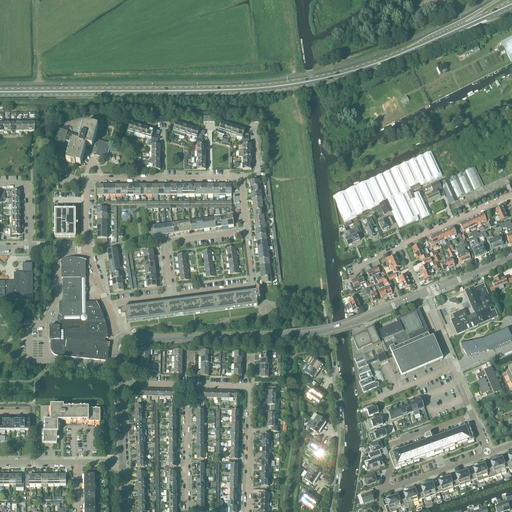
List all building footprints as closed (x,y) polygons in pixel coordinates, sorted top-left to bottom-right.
[(497,47),(498,51),(500,53),(505,50),(511,62),(511,61),(511,36),(501,42),(502,44),(497,47)] [(473,55),(480,51),(477,46),(469,51),(457,57),(460,62),(473,55)] [(406,96),(400,99),(403,104),(409,101),(406,96)] [(134,133),(136,125),(130,123),(128,131),(134,133)] [(176,123),(172,134),(178,136),(182,125),(176,123)] [(225,133),(227,124),(221,123),(219,129),(219,131),(218,133),(224,135),(225,133)] [(66,162),(72,163),(75,164),(75,163),(80,164),(85,149),(87,150),(86,152),(88,153),(89,151),(96,153),(96,156),(105,158),(109,144),(100,141),(100,142),(94,140),(98,127),(89,124),(89,126),(84,124),(79,139),(78,139),(79,135),(58,129),(55,140),(64,143),(65,141),(72,143),(66,162)] [(231,134),(233,126),(227,124),(225,133),(231,134)] [(140,135),(142,127),(136,125),(134,133),(140,135)] [(182,125),(178,136),(184,137),(185,135),(187,126),(182,125)] [(187,126),(185,135),(191,136),(193,128),(187,126)] [(233,126),(231,134),(236,136),(239,128),(233,126)] [(142,127),(140,135),(145,137),(148,128),(142,127)] [(148,128),(145,137),(152,139),(153,134),(154,130),(148,128)] [(190,140),(196,141),(197,138),(198,134),(199,130),(193,128),(191,136),(190,140)] [(239,128),(236,136),(242,138),(244,133),(245,130),(239,128)] [(399,228),(418,219),(410,201),(412,200),(422,220),(429,217),(429,214),(418,192),(413,195),(412,192),(421,188),(420,186),(442,176),(431,151),(390,170),(333,197),(345,221),(387,202),(399,228)] [(474,167),(465,171),(448,179),(440,183),(450,205),(458,201),(457,199),(483,186),(474,167)] [(430,186),(433,192),(426,196),(429,203),(440,198),(437,191),(442,189),(438,182),(430,186)] [(387,202),(379,205),(372,209),(374,213),(377,211),(379,215),(383,213),(384,215),(391,212),(387,202)] [(497,216),(505,213),(502,207),(495,210),(497,216)] [(75,210),(55,210),(55,238),(75,238),(75,210)] [(477,216),(481,224),(484,222),(484,223),(487,222),(483,213),(477,216)] [(505,213),(497,216),(500,222),(507,218),(505,213)] [(472,223),(474,227),(481,224),(477,216),(472,219),(473,222),(472,223)] [(367,223),(364,226),(365,229),(369,237),(375,234),(372,227),(373,227),(375,226),(371,217),(366,219),(367,223)] [(385,218),(380,220),(379,221),(378,222),(379,222),(378,223),(382,231),(383,232),(387,230),(386,229),(389,228),(389,226),(393,224),(390,217),(385,219),(385,218)] [(465,222),(469,229),(474,227),(472,223),(473,222),(472,219),(465,222)] [(469,229),(465,222),(460,224),(463,232),(466,231),(465,231),(469,229)] [(352,239),(346,226),(344,227),(345,229),(344,229),(348,238),(345,239),(348,246),(354,243),(352,239)] [(358,227),(349,232),(352,239),(354,243),(360,241),(357,236),(361,234),(358,227)] [(457,235),(453,227),(447,230),(451,237),(454,235),(454,236),(457,235)] [(16,235),(20,235),(19,235),(19,229),(10,229),(10,238),(16,238),(16,235)] [(442,236),(444,240),(451,237),(447,230),(442,232),(443,236),(442,236)] [(435,235),(439,242),(444,240),(442,236),(443,236),(442,232),(435,235)] [(499,237),(493,239),(494,242),(497,248),(503,246),(500,240),(503,238),(501,232),(498,234),(499,237)] [(481,233),(473,236),(476,242),(481,255),(487,253),(486,252),(487,251),(483,242),(478,244),(476,239),(482,237),(481,233)] [(436,246),(436,245),(435,244),(439,242),(435,235),(430,238),(431,241),(428,242),(431,248),(436,246)] [(473,236),(466,239),(467,243),(474,240),(476,245),(470,248),(474,257),(475,256),(475,257),(476,257),(481,255),(476,242),(473,236)] [(494,242),(493,239),(488,241),(491,251),(497,248),(494,242)] [(459,246),(465,261),(471,259),(467,252),(466,252),(461,242),(458,243),(459,246)] [(414,254),(422,250),(419,245),(412,248),(414,254)] [(460,264),(465,261),(459,246),(455,248),(459,256),(457,256),(460,264)] [(422,250),(414,254),(417,259),(420,258),(421,261),(428,258),(426,255),(427,255),(424,249),(422,250)] [(451,259),(446,261),(449,269),(455,266),(453,263),(456,261),(453,254),(450,256),(451,259)] [(386,259),(389,265),(398,261),(395,256),(391,258),(390,257),(386,259)] [(104,319),(104,317),(103,315),(102,313),(101,312),(101,310),(100,308),(99,307),(98,305),(97,304),(96,302),(95,303),(86,303),(86,295),(86,294),(86,288),(86,287),(85,261),(86,261),(84,260),(83,260),(82,259),(80,259),(78,259),(76,258),(74,258),(73,258),(72,258),(69,259),(67,259),(66,259),(63,260),(62,260),(60,261),(60,262),(61,261),(62,279),(63,279),(63,299),(59,303),(59,314),(62,317),(62,321),(59,324),(56,327),(52,327),(51,328),(50,329),(51,350),(51,351),(51,352),(52,352),(52,353),(53,354),(54,355),(55,355),(55,356),(56,356),(57,356),(58,356),(64,357),(108,361),(110,343),(106,342),(106,341),(106,339),(108,339),(107,332),(107,330),(107,328),(106,326),(106,324),(105,323),(105,321),(104,319)] [(398,261),(389,265),(392,272),(391,272),(392,275),(395,274),(399,272),(398,268),(400,267),(398,261)] [(449,269),(446,261),(440,264),(443,271),(449,269)] [(5,282),(0,282),(0,300),(33,300),(33,273),(32,263),(32,264),(23,264),(23,263),(23,273),(14,273),(14,285),(5,285),(5,282)] [(422,274),(429,271),(428,268),(429,267),(428,265),(419,269),(422,274)] [(388,279),(387,277),(387,275),(383,277),(379,279),(377,275),(380,274),(377,267),(372,270),(377,280),(378,284),(380,283),(384,282),(385,281),(388,279)] [(378,284),(377,280),(372,270),(366,272),(369,279),(372,277),(373,278),(372,279),(375,286),(377,285),(378,284)] [(429,271),(422,274),(424,280),(432,276),(432,274),(431,274),(429,271)] [(401,284),(408,280),(406,275),(397,279),(398,281),(399,280),(401,284)] [(362,284),(365,283),(362,276),(356,279),(362,291),(364,289),(362,284)] [(507,279),(506,280),(504,278),(502,279),(501,276),(493,279),(494,282),(492,283),(492,285),(488,287),(491,292),(496,290),(495,289),(499,287),(500,290),(504,289),(503,285),(506,284),(507,285),(511,284),(511,285),(511,276),(507,278),(507,279)] [(362,291),(356,279),(351,281),(352,283),(349,284),(352,291),(349,292),(351,296),(362,291)] [(408,280),(401,284),(402,287),(401,288),(402,290),(411,286),(408,280)] [(498,317),(494,310),(490,311),(489,308),(491,307),(493,306),(484,284),(482,285),(474,288),(474,286),(465,290),(475,314),(467,317),(464,310),(453,315),(454,319),(451,320),(457,335),(456,335),(457,335),(478,326),(477,326),(492,319),(492,320),(494,319),(494,318),(498,317)] [(383,289),(387,297),(392,294),(389,287),(383,289)] [(375,293),(371,295),(370,293),(371,291),(369,288),(367,289),(368,293),(370,298),(370,297),(373,303),(379,300),(375,293)] [(126,323),(131,323),(257,306),(257,301),(257,299),(260,299),(259,291),(258,289),(257,289),(257,291),(257,292),(255,292),(255,294),(125,310),(125,309),(121,309),(121,311),(119,311),(119,313),(121,313),(122,317),(125,316),(126,323)] [(370,298),(368,293),(367,289),(361,292),(363,297),(368,294),(369,298),(370,298)] [(387,297),(383,289),(378,292),(381,299),(387,297)] [(346,308),(348,307),(358,303),(355,297),(348,300),(349,303),(345,306),(346,308)] [(357,310),(360,308),(358,303),(348,307),(346,308),(347,309),(352,309),(353,312),(357,311),(357,310)] [(365,354),(363,355),(368,365),(378,361),(379,362),(387,359),(386,357),(392,355),(401,377),(442,360),(432,337),(431,337),(419,309),(396,319),(397,323),(378,331),(376,332),(374,329),(373,329),(372,328),(367,331),(367,332),(366,332),(366,333),(354,338),(359,351),(363,349),(365,354)] [(483,339),(461,344),(462,344),(463,351),(468,357),(479,354),(487,351),(492,351),(511,342),(506,329),(507,329),(507,328),(483,339)] [(304,363),(309,366),(317,372),(321,366),(313,361),(315,359),(311,355),(305,364),(304,363)] [(368,365),(363,355),(354,359),(359,370),(357,371),(361,381),(359,382),(364,393),(378,387),(379,386),(379,385),(379,384),(378,383),(377,382),(376,382),(375,383),(375,382),(372,383),(371,378),(373,378),(368,365)] [(317,372),(309,366),(304,373),(313,378),(317,372)] [(502,391),(501,391),(492,368),(484,371),(484,372),(477,375),(479,381),(476,383),(481,395),(486,393),(487,396),(493,393),(493,394),(502,391)] [(313,400),(318,392),(312,387),(306,396),(313,400)] [(268,399),(276,399),(276,393),(279,393),(279,388),(272,388),(272,392),(268,392),(268,399)] [(318,392),(313,400),(319,404),(325,396),(318,392)] [(271,410),(279,410),(279,406),(276,406),(276,399),(268,399),(268,406),(271,406),(271,410)] [(414,401),(418,411),(424,409),(420,399),(414,401)] [(414,401),(409,403),(413,413),(414,416),(419,414),(418,411),(414,401)] [(404,405),(407,415),(413,413),(409,403),(404,405)] [(49,444),(52,444),(57,444),(57,437),(57,433),(58,433),(58,429),(58,424),(58,421),(88,421),(88,422),(100,422),(100,409),(89,409),(89,408),(64,408),(64,405),(51,405),(51,406),(40,406),(40,421),(41,421),(43,421),(43,424),(43,426),(41,426),(40,426),(40,432),(40,433),(40,436),(40,437),(40,440),(40,444),(40,445),(40,446),(49,446),(49,444)] [(365,408),(369,417),(378,413),(376,407),(374,408),(373,405),(365,408)] [(399,407),(403,419),(408,417),(407,415),(404,405),(399,407)] [(393,409),(397,421),(403,419),(399,407),(393,409)] [(387,411),(392,423),(397,421),(393,409),(387,411)] [(268,421),(276,421),(276,415),(278,415),(279,410),(271,410),(271,414),(268,414),(268,421)] [(326,421),(318,416),(314,414),(310,420),(322,428),(326,421)] [(367,420),(371,429),(376,428),(376,429),(380,427),(380,426),(383,425),(380,418),(376,420),(375,417),(367,420)] [(322,428),(310,420),(306,426),(317,434),(322,428)] [(268,421),(268,428),(271,428),(271,432),(278,432),(278,428),(278,421),(276,421),(268,421)] [(426,442),(389,455),(394,469),(401,466),(400,464),(424,456),(426,460),(443,453),(442,449),(466,441),(467,443),(474,440),(469,427),(432,440),(430,434),(424,436),(426,442)] [(372,434),(375,441),(387,436),(384,430),(378,432),(377,429),(368,432),(369,436),(372,434)] [(311,458),(313,455),(314,455),(319,447),(313,443),(305,454),(311,458)] [(382,449),(381,446),(381,447),(379,443),(369,446),(372,453),(369,454),(370,459),(381,455),(379,451),(382,450),(382,449)] [(319,447),(314,455),(320,459),(326,451),(319,447)] [(238,454),(231,454),(231,460),(229,460),(229,463),(235,463),(236,460),(238,460),(238,454)] [(377,460),(376,458),(367,461),(368,464),(367,471),(369,471),(384,466),(380,463),(379,463),(379,461),(377,460)] [(500,472),(505,470),(508,468),(506,463),(503,464),(502,459),(500,460),(499,458),(496,460),(500,472)] [(489,469),(492,478),(496,477),(496,476),(501,474),(500,472),(496,460),(492,461),(492,463),(491,463),(492,468),(489,469)] [(144,461),(137,461),(137,468),(139,468),(140,471),(146,471),(146,467),(144,467),(144,461)] [(478,466),(483,480),(488,478),(489,479),(492,478),(489,469),(486,470),(484,465),(483,466),(482,465),(478,466)] [(312,466),(308,472),(308,473),(316,478),(320,472),(312,466)] [(472,475),(474,481),(477,480),(478,482),(483,480),(478,466),(474,467),(475,469),(473,469),(475,474),(472,475)] [(301,477),(304,479),(312,485),(316,478),(308,473),(308,472),(307,471),(306,472),(305,471),(301,477)] [(461,472),(465,485),(471,483),(470,482),(474,481),(472,475),(468,476),(467,472),(465,472),(465,471),(461,472)] [(364,479),(367,486),(376,483),(374,477),(379,475),(378,472),(370,475),(370,477),(364,479)] [(454,481),(456,487),(459,486),(460,487),(465,485),(461,472),(457,474),(457,475),(456,476),(457,480),(454,481)] [(16,475),(16,484),(16,485),(16,488),(24,488),(24,480),(22,480),(22,475),(19,475),(16,475)] [(35,485),(35,484),(35,475),(29,475),(29,476),(25,476),(25,487),(29,487),(29,485),(35,485)] [(443,478),(448,491),(453,489),(453,488),(456,487),(454,481),(451,483),(449,478),(448,478),(447,477),(443,478)] [(437,488),(439,493),(442,492),(442,493),(448,491),(443,478),(439,480),(440,481),(438,482),(440,487),(437,488)] [(426,485),(430,497),(436,495),(439,493),(437,488),(434,489),(432,484),(430,485),(430,483),(426,485)] [(419,494),(421,500),(425,498),(425,499),(430,497),(426,485),(422,486),(423,488),(421,488),(423,493),(419,494)] [(372,490),(360,495),(363,505),(373,501),(371,494),(373,494),(372,490)] [(409,491),(413,503),(417,502),(417,501),(421,500),(419,494),(415,495),(414,491),(413,491),(412,490),(409,491)] [(413,503),(409,491),(405,492),(405,494),(404,494),(405,499),(402,500),(405,509),(409,508),(408,505),(413,503)] [(307,506),(312,497),(306,493),(300,502),(307,506)] [(395,496),(391,497),(395,510),(396,510),(401,508),(402,510),(405,509),(402,500),(399,501),(397,497),(395,497),(395,496)] [(312,497),(307,506),(313,510),(319,502),(312,497)] [(395,510),(391,497),(387,499),(388,500),(386,501),(388,505),(384,506),(386,511),(394,511),(396,511),(396,510),(395,510)] [(501,502),(503,511),(504,511),(510,510),(508,504),(511,502),(511,501),(511,497),(506,498),(507,500),(501,502)] [(500,500),(497,501),(499,506),(495,507),(496,511),(503,511),(501,502),(500,500)]
